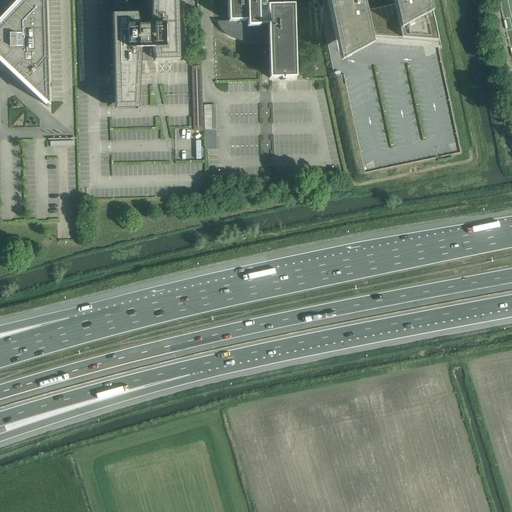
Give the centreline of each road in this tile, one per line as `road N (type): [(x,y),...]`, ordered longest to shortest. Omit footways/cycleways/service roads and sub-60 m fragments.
road 1 (motorway): [(0,395),(176,345),(511,277)]
road 2 (motorway): [(511,233),(77,330)]
road 3 (motorway): [(188,368),(511,302)]
road 4 (motorway): [(0,438),(148,390),(188,368)]
road 5 (motorway): [(0,419),(188,368)]
